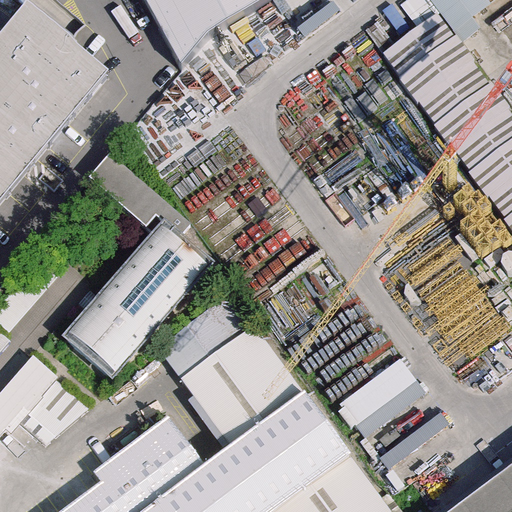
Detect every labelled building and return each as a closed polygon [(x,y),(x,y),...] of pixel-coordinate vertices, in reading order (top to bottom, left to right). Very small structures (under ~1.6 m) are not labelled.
[(269,0),(144,0),(182,70),(212,38),(228,25),(269,0)] [(484,0),(428,0),(457,37),(493,10),(484,0)] [(0,213),(113,74),(28,6),(0,41),(0,213)] [(381,53),(511,235),(511,121),(435,14),(381,53)] [(150,251),(172,226),(104,171),(84,198),(150,251)] [(222,269),(172,226),(150,251),(70,345),(120,388),(222,269)] [(42,265),(0,312),(0,323),(12,334),(59,280),(42,265)] [(387,511),(236,309),(165,363),(232,453),(204,474),(168,426),(95,480),(103,491),(73,511),(387,511)] [(0,358),(11,346),(0,335),(0,358)] [(35,354),(0,393),(0,433),(15,417),(48,445),(89,414),(56,388),(59,373),(35,354)] [(367,439),(432,396),(407,360),(343,403),(367,439)] [(511,511),(511,474),(461,511),(511,511)]
